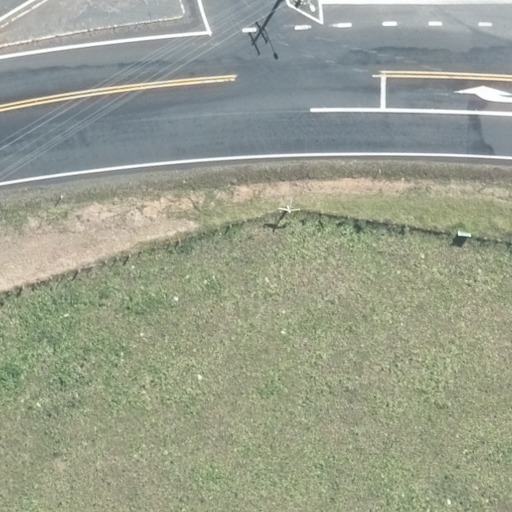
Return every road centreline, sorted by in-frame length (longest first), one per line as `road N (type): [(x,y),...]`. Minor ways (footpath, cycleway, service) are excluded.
road 1 (tertiary): [(0,109),(309,72)]
road 2 (tertiary): [(309,72),(511,80)]
